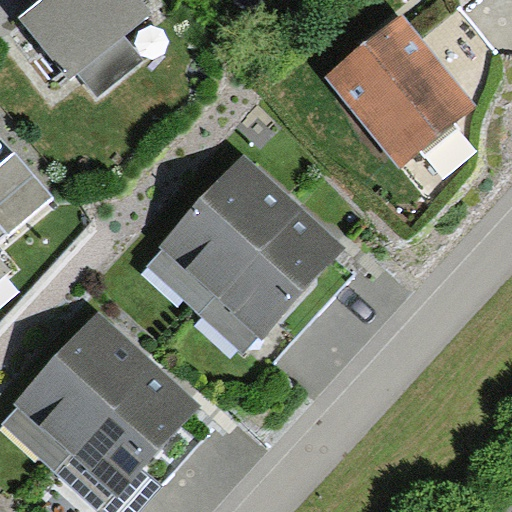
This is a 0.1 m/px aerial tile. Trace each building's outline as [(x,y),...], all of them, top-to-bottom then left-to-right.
[(147,0),(42,0),(36,6),(23,17),(72,76),(79,70),(99,93),(140,59),(122,37),(155,10),(147,0)] [(476,109),(403,16),(327,76),(399,168),(476,109)] [(15,155),(0,167),(0,224),(6,232),(49,196),(15,155)] [(341,244),(246,158),(147,267),(242,353),(341,244)] [(0,224),(0,277),(10,269),(0,256),(0,237),(6,232),(0,224)] [(195,405),(99,317),(2,423),(98,510),(195,405)]
